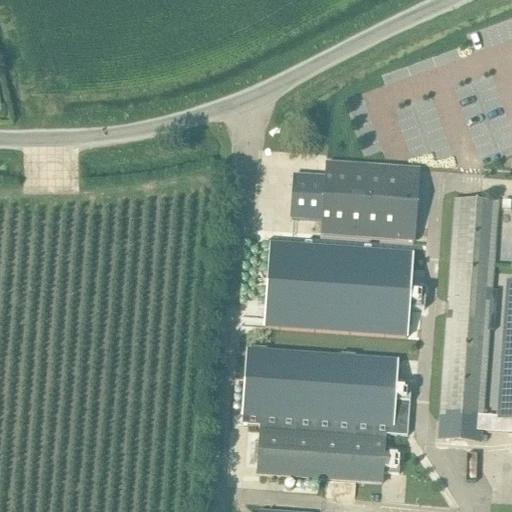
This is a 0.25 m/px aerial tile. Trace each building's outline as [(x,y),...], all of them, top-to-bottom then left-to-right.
[(413,243),(418,171),(326,164),(321,237),(413,243)] [(499,203),(455,200),(438,416),(484,419),(499,203)] [(243,242),(239,302),(266,304),(265,329),(408,339),(409,320),(410,310),(425,311),(426,289),(411,288),(414,254),(243,242)] [(484,419),(438,416),(437,444),(482,447),(483,434),(491,434),(511,435),(511,283),(509,283),(500,420),(484,419)] [(238,352),(233,428),(251,430),(250,480),(377,485),(377,473),(394,472),(394,457),(379,456),(380,436),(403,437),(406,387),(389,387),(391,361),(346,358),(346,354),(331,354),(331,357),(261,353),(261,350),(244,350),(247,353),(238,352)]
